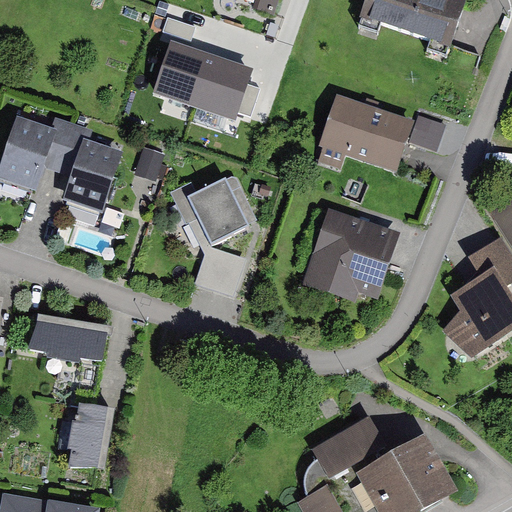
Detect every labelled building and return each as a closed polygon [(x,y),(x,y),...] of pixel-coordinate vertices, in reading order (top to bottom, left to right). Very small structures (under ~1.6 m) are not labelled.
[(260,0),(258,8),(275,14),(279,0),(260,0)] [(466,0),(365,0),(361,15),(451,45),(466,0)] [(197,26),(169,17),(164,31),(192,40),(197,26)] [(214,53),(172,39),(154,92),(196,106),(214,53)] [(254,66),(214,53),(196,106),(236,119),(238,113),(251,118),(261,88),(248,83),(254,66)] [(415,119),(337,93),(320,145),(323,146),(318,162),(342,170),(348,155),(397,171),(415,119)] [(58,173),(75,123),(57,117),(53,126),(19,114),(0,169),(0,176),(37,189),(44,168),(58,173)] [(448,126),(420,116),(410,142),(439,152),(448,126)] [(124,150),(90,138),(93,130),(75,123),(58,173),(70,176),(63,197),(103,211),(124,150)] [(166,154),(145,147),(135,175),(157,182),(166,154)] [(229,178),(227,173),(187,194),(211,242),(251,222),(234,189),(242,186),(237,177),(233,176),(229,178)] [(511,193),(489,209),(511,244),(511,193)] [(401,230),(329,207),(304,284),(357,301),(361,292),(379,298),(401,230)] [(443,330),(472,356),(511,327),(511,288),(509,284),(511,281),(511,253),(502,237),(469,255),(481,273),(452,292),(462,307),(443,330)] [(109,322),(39,311),(37,319),(29,346),(48,349),(47,353),(80,359),(81,354),(104,357),(109,322)] [(116,405),(81,400),(78,418),(73,417),(68,445),(73,446),(70,464),(98,464),(106,466),(116,405)] [(415,511),(459,487),(427,431),(394,449),(374,414),(313,448),(319,458),(312,463),(307,469),(305,479),(305,486),(311,496),(300,502),(305,511),(415,511)] [(100,511),(101,506),(3,491),(0,508),(0,511),(100,511)]
